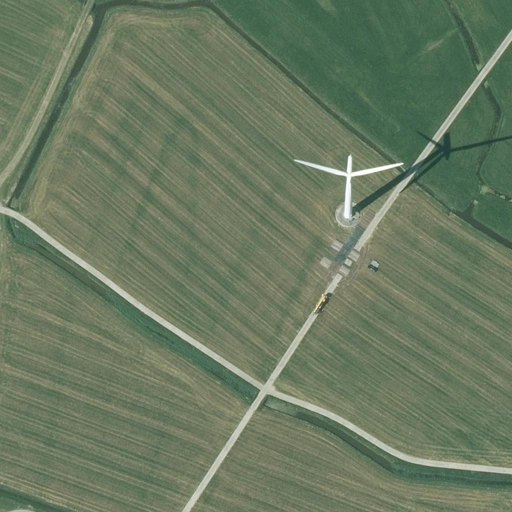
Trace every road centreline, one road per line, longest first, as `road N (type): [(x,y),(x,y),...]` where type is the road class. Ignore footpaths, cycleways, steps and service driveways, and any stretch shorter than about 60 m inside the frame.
road 1 (track): [(0,212),(265,393),(318,412),(402,461),(511,473)]
road 2 (track): [(185,511),(364,240),(511,35)]
